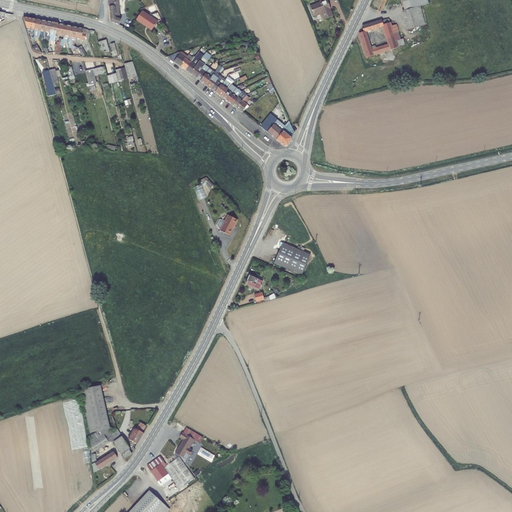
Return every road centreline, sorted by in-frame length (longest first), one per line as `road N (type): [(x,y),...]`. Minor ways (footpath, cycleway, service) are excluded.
road 1 (tertiary): [(218,315),(134,464),(88,511)]
road 2 (unclassified): [(218,315),(304,511)]
road 3 (tertiary): [(375,183),(511,156)]
road 4 (unclassified): [(20,7),(32,55),(112,61)]
